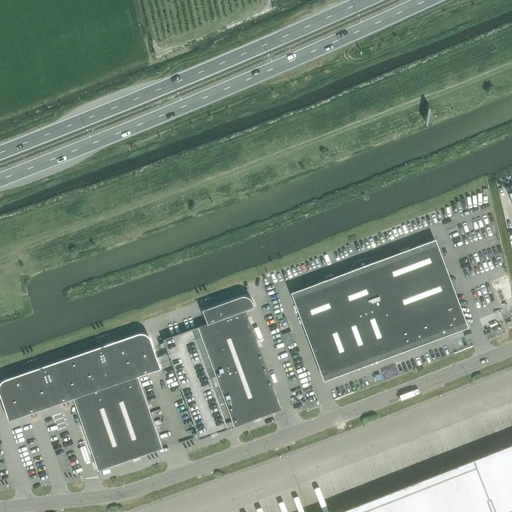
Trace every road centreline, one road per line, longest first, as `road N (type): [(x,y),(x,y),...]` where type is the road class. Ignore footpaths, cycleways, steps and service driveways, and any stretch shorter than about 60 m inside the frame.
road 1 (unclassified): [(0,510),(125,492),(511,347)]
road 2 (trunk): [(0,180),(425,0)]
road 3 (trunk): [(366,0),(0,153)]
